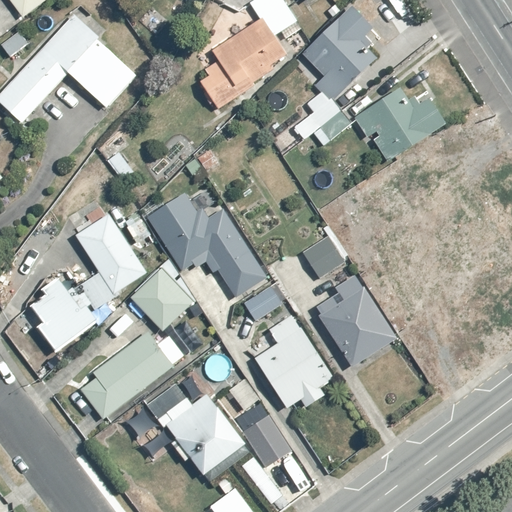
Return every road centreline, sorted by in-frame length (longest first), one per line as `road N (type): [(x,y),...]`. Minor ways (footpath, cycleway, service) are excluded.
road 1 (tertiary): [(511,399),(361,511)]
road 2 (residential): [(0,385),(89,511)]
